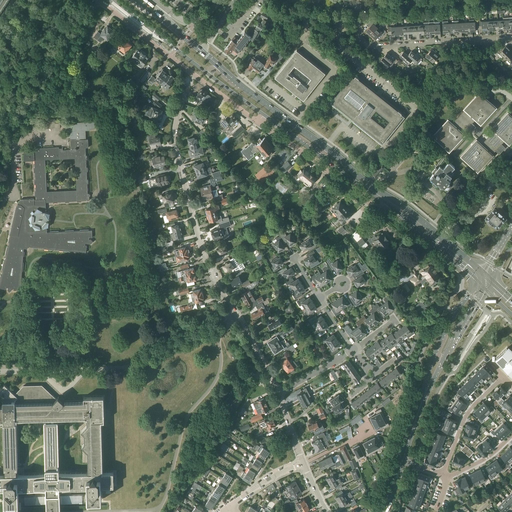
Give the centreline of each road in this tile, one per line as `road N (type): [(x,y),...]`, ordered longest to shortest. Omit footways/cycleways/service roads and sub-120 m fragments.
road 1 (residential): [(278,393),(200,245),(174,137),(190,78)]
road 2 (residential): [(507,38),(371,47),(359,38),(357,3),(298,0)]
road 3 (secondary): [(483,272),(325,147)]
road 4 (residential): [(98,2),(257,123)]
road 5 (unclassified): [(7,138),(98,2)]
road 6 (residential): [(257,123),(372,204),(385,202)]
road 7 (secondary): [(325,147),(216,64)]
road 8 (secondary): [(385,202),(477,281)]
road 9 (secondary): [(112,0),(207,74)]
